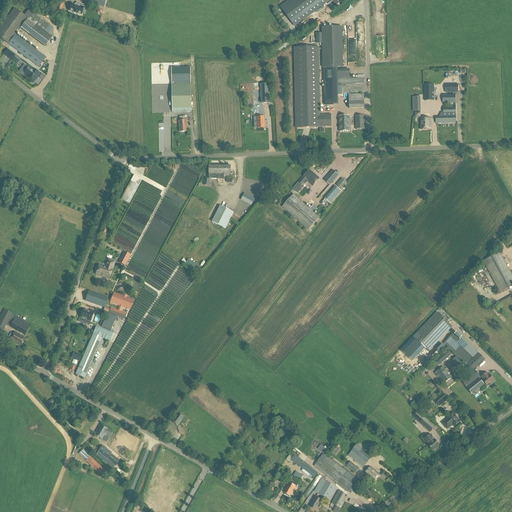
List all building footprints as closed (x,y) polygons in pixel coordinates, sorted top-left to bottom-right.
[(290,0),(280,7),(295,28),(332,0),(342,0),(343,1),(343,0),(290,0)] [(58,1),(54,11),(60,13),(64,4),(63,4),(58,1)] [(77,14),(81,15),(83,7),(83,5),(78,4),(77,6),(71,4),(69,11),(73,13),(77,14)] [(16,9),(0,30),(0,37),(9,44),(19,52),(39,67),(46,58),(43,55),(16,35),(22,28),(29,34),(46,46),(53,38),(48,34),(24,15),(16,9)] [(344,26),(323,27),(324,68),(337,68),(345,68),(344,26)] [(318,47),(294,47),(296,128),(319,127),(320,127),(331,126),(331,114),(320,114),(318,47)] [(25,66),(20,72),(24,75),(24,74),(27,76),(27,77),(34,82),(40,75),(33,69),(31,71),(25,66)] [(190,68),(172,68),(172,83),(172,102),(172,112),(191,112),(191,102),(190,83),(190,68)] [(337,71),(337,68),(324,68),(324,82),(338,82),(338,79),(337,71)] [(363,78),(338,79),(338,82),(338,93),(348,93),(363,92),(363,78)] [(262,103),(269,103),(268,84),(260,85),(262,103)] [(445,84),(445,93),(458,93),(458,84),(445,84)] [(433,85),(424,85),(424,101),(433,101),(433,85)] [(170,95),(169,86),(153,87),(154,109),(163,109),(163,100),(160,100),(160,95),(170,95)] [(364,94),(349,95),(349,109),(364,109),(364,94)] [(455,94),(442,95),(443,103),(455,103),(455,94)] [(447,107),(443,107),(443,113),(455,112),(455,107),(452,107),(452,104),(447,104),(447,107)] [(180,121),(179,121),(180,132),(181,132),(181,133),(183,133),(184,132),(187,132),(187,131),(186,121),(185,121),(185,116),(180,117),(180,121)] [(349,116),(338,117),(339,132),(351,131),(350,127),(349,116)] [(364,116),(355,116),(356,129),(365,129),(364,116)] [(257,118),(254,118),(254,128),(257,128),(265,128),(264,117),(257,118)] [(429,118),(420,118),(420,130),(430,129),(430,128),(431,128),(431,123),(429,123),(429,118)] [(331,173),(338,163),(335,161),(328,171),(331,173)] [(209,166),(209,174),(209,179),(217,179),(219,179),(219,174),(224,174),(224,176),(229,176),(229,175),(229,174),(231,174),(231,166),(209,166)] [(309,170),(293,189),(298,193),(303,187),(301,185),(304,183),(305,184),(307,181),(313,186),(319,178),(309,170)] [(334,171),(325,181),(330,186),(339,175),(334,171)] [(131,173),(126,185),(132,188),(137,176),(131,173)] [(343,178),(337,185),(342,189),(347,183),(343,178)] [(336,186),(324,199),(330,204),(341,190),(336,186)] [(246,188),(243,192),(252,199),(255,194),(246,188)] [(293,195),(282,208),(308,231),(319,218),(293,195)] [(220,206),(212,222),(225,229),(233,213),(220,206)] [(124,252),(120,259),(124,261),(122,265),(124,266),(130,255),(124,252)] [(511,274),(500,252),(483,261),(500,293),(511,286),(511,274)] [(108,260),(105,268),(107,268),(104,277),(109,279),(112,270),(114,262),(108,260)] [(107,268),(105,268),(99,265),(96,274),(97,274),(97,275),(100,276),(101,276),(104,277),(107,268)] [(484,272),(477,274),(479,280),(482,280),(484,289),(489,287),(484,272)] [(89,291),(86,300),(105,307),(108,298),(89,291)] [(112,297),(110,296),(105,308),(110,309),(108,314),(125,320),(127,315),(128,315),(130,310),(134,300),(113,293),(112,297)] [(83,309),(78,322),(85,325),(87,320),(90,321),(90,322),(90,321),(94,311),(90,310),(90,312),(83,309)] [(4,310),(0,317),(0,330),(2,332),(6,325),(10,327),(25,335),(31,324),(12,314),(4,310)] [(436,312),(412,338),(427,353),(452,327),(436,312)] [(76,373),(75,374),(85,378),(101,341),(102,338),(109,342),(113,333),(96,325),(93,334),(91,337),(76,373)] [(455,331),(444,343),(466,363),(477,352),(455,331)] [(15,332),(10,340),(20,346),(24,338),(15,332)] [(74,353),(72,358),(79,361),(82,356),(74,353)] [(478,353),(467,364),(473,371),(485,360),(478,353)] [(440,356),(433,362),(437,366),(443,361),(440,356)] [(456,358),(452,361),(458,367),(462,364),(456,358)] [(443,367),(434,374),(437,377),(439,376),(444,383),(451,378),(443,367)] [(487,372),(481,377),(484,380),(483,381),(486,385),(487,386),(488,386),(490,384),(490,383),(491,382),(492,382),(494,381),(494,380),(492,376),(491,376),(490,377),(487,372)] [(478,378),(466,388),(472,395),(484,385),(478,378)] [(443,393),(434,400),(439,406),(448,399),(443,393)] [(418,411),(413,418),(430,432),(433,429),(436,426),(418,411)] [(178,413),(171,422),(177,426),(184,417),(178,413)] [(448,419),(442,423),(447,429),(452,425),(454,427),(460,422),(453,413),(447,418),(448,419)] [(100,425),(94,435),(102,440),(105,435),(109,437),(112,432),(108,429),(100,425)] [(427,437),(424,440),(428,445),(432,451),(439,445),(434,440),(430,435),(427,437)] [(357,456),(365,462),(366,463),(371,457),(356,445),(351,451),(357,456)] [(102,446),(96,453),(113,468),(119,461),(102,446)] [(336,446),(331,453),(335,456),(340,449),(336,446)] [(83,449),(79,454),(99,473),(103,469),(83,449)] [(324,453),(314,466),(347,492),(357,480),(324,453)] [(290,455),(286,460),(289,462),(291,460),(294,463),(294,464),(295,465),(296,464),(298,466),(298,465),(315,478),(318,474),(301,461),(302,461),(295,455),(293,458),(290,455)] [(350,462),(347,466),(354,471),(356,473),(359,469),(350,462)] [(370,467),(364,474),(373,482),(379,474),(370,467)] [(288,484),(284,493),(290,496),(296,484),(297,485),(300,479),(303,475),(295,471),(288,484)] [(319,474),(312,483),(315,486),(322,476),(319,474)] [(321,478),(314,491),(329,500),(336,487),(321,478)] [(338,491),(331,503),(336,506),(339,508),(341,504),(343,501),(344,498),(346,495),(338,491)] [(316,497),(310,508),(315,511),(317,508),(318,508),(319,508),(321,505),(319,504),(321,500),(316,497)]
